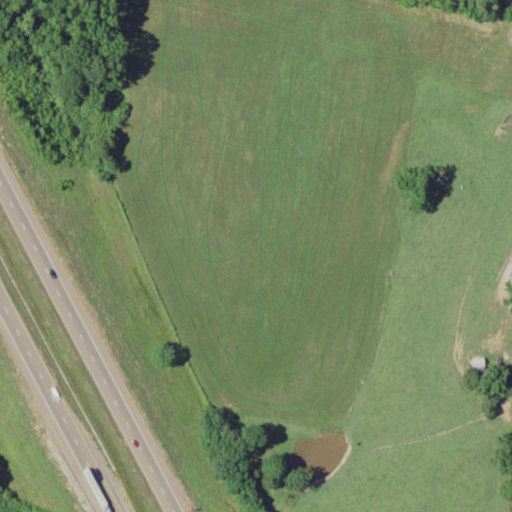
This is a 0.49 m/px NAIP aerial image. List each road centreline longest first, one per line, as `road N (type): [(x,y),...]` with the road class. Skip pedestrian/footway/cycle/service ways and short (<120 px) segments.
road 1 (motorway): [(178,511),(0,169)]
road 2 (motorway): [(0,310),(113,511)]
